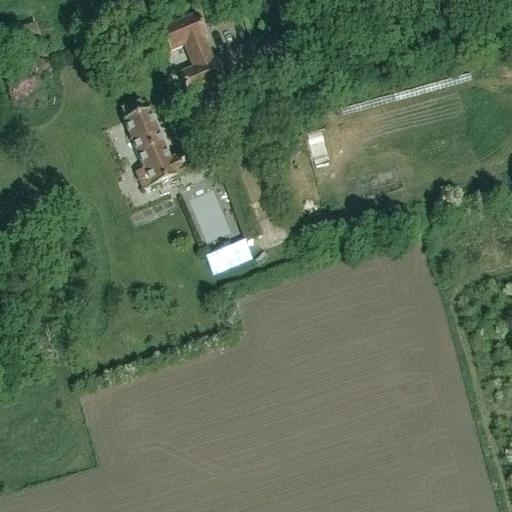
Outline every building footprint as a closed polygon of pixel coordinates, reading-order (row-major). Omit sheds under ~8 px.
[(197,16),(160,32),(170,54),(184,48),(193,69),(179,75),(189,98),(223,84),(213,62),(203,40),(206,38),(197,16)] [(30,53),(25,32),(0,37),(0,41),(4,59),(30,53)] [(126,123),(143,116),(138,104),(121,111),(126,123)] [(149,114),(143,116),(126,123),(124,124),(143,172),(135,176),(142,193),(186,175),(178,157),(168,161),(149,114)] [(216,162),(245,245),(262,240),(256,224),(272,218),(247,149),(216,162)]
